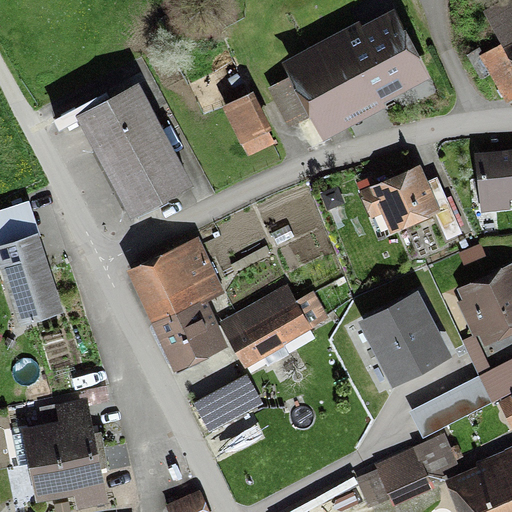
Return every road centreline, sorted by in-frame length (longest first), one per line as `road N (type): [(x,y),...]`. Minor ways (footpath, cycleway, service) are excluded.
road 1 (residential): [(511,119),(423,131),(321,159),(99,263)]
road 2 (residential): [(99,263),(228,511)]
road 3 (residential): [(0,66),(99,263)]
